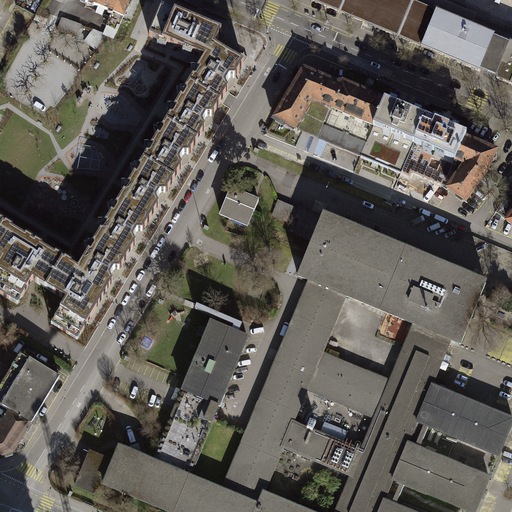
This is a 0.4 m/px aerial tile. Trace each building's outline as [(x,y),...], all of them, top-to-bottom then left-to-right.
[(80,0),(112,13),(107,26),(117,30),(122,18),(123,18),(130,0),(80,0)] [(455,61),(455,60),(311,0),(291,0),(452,67),(455,61)] [(455,60),(455,61),(480,72),(480,71),(496,77),(510,44),(494,37),(471,27),(469,26),(469,27),(403,0),(311,0),(370,24),(455,60)] [(440,0),(403,0),(469,27),(469,26),(471,27),(476,15),(440,0)] [(162,7),(149,36),(200,58),(205,48),(213,51),(215,47),(222,32),(162,7)] [(82,26),(61,18),(57,30),(77,38),(82,26)] [(107,26),(103,25),(100,33),(94,30),(85,42),(93,47),(103,34),(114,38),(117,30),(107,26)] [(511,45),(510,44),(496,77),(511,84),(511,85),(511,45)] [(205,60),(189,85),(220,104),(244,65),(215,47),(213,51),(205,48),(200,58),(205,60)] [(313,155),(320,140),(343,86),(304,69),(264,135),(313,155)] [(361,157),(385,100),(344,83),(343,86),(320,140),(361,157)] [(168,120),(166,123),(196,141),(198,139),(220,104),(189,85),(168,120)] [(401,174),(425,117),(425,116),(407,109),(407,110),(402,108),(403,107),(385,99),(385,100),(361,157),(360,157),(401,174)] [(465,134),(425,117),(401,174),(411,178),(413,173),(442,185),(448,176),(453,164),(464,137),(465,134)] [(166,123),(143,161),(174,180),(196,141),(166,123)] [(448,176),(442,185),(448,187),(447,189),(466,202),(486,174),(490,164),(498,159),(496,150),(464,137),(453,164),(448,176)] [(143,161),(120,200),(151,219),(174,180),(143,161)] [(231,190),(221,215),(232,220),(233,217),(249,223),(253,212),(254,212),(259,201),(251,198),(231,190)] [(99,235),(97,238),(128,257),(130,254),(151,219),(120,200),(99,235)] [(299,209),(278,200),(272,215),(293,224),(299,209)] [(322,218),(299,209),(293,224),(290,232),(313,241),(322,218)] [(480,296),(481,296),(486,283),(323,216),(322,218),(313,241),(298,277),(310,281),(222,489),(259,504),(264,493),(266,494),(285,451),(352,476),(343,498),(341,497),(336,510),(337,510),(336,511),(409,511),(383,501),(392,479),(471,511),(474,511),(489,477),(419,449),(429,426),(498,455),(511,421),(511,419),(431,386),(450,340),(460,344),(480,296)] [(0,260),(0,261),(0,260),(0,293),(18,304),(32,280),(46,288),(63,260),(4,224),(0,230),(0,260)] [(72,265),(66,275),(103,298),(128,257),(97,238),(78,269),(72,265)] [(63,260),(46,288),(65,300),(51,324),(77,340),(103,298),(66,275),(72,265),(63,260)] [(243,324),(197,305),(195,309),(234,325),(232,330),(239,333),(243,324)] [(211,322),(153,461),(191,477),(250,338),(239,333),(232,330),(211,322)] [(0,405),(9,411),(10,410),(31,423),(32,423),(60,377),(20,354),(0,387),(0,405)] [(31,423),(10,410),(9,411),(0,426),(0,454),(3,456),(14,453),(31,423)] [(255,511),(259,504),(222,489),(191,477),(153,461),(119,447),(113,461),(102,488),(160,511),(255,511)] [(102,488),(113,461),(91,451),(76,487),(98,496),(102,488)] [(308,511),(266,494),(264,493),(259,504),(255,511),(308,511)]
